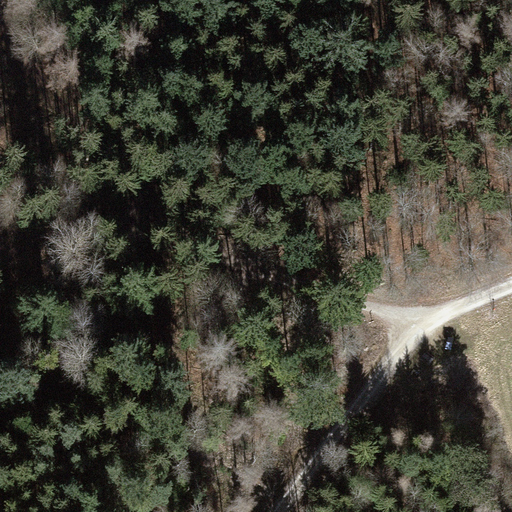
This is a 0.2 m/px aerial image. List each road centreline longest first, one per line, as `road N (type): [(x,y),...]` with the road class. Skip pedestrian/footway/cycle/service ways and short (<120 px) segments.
road 1 (track): [(417,325),(190,237),(0,220)]
road 2 (track): [(0,59),(190,237)]
road 3 (track): [(417,325),(280,511)]
